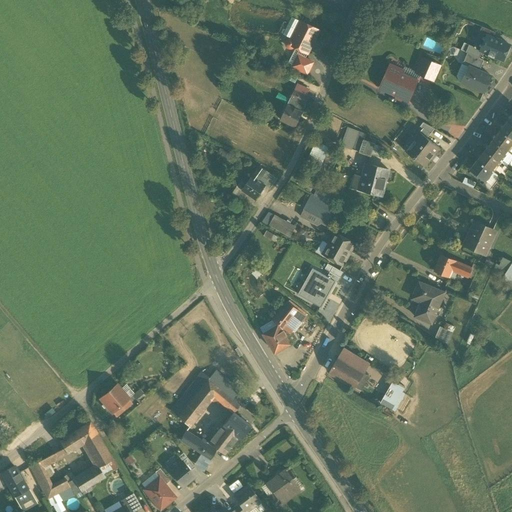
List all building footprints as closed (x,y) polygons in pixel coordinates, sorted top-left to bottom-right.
[(319,31),(301,21),(292,40),(290,39),(289,40),(287,41),(287,42),(286,44),(287,46),(288,47),(290,48),(291,48),(293,47),(294,46),(308,53),(319,31)] [(495,33),(482,27),(479,33),(487,36),(493,38),(495,33)] [(493,38),(487,36),(481,50),(480,51),(482,52),(488,54),(488,56),(495,59),(495,57),(503,61),(505,56),(506,57),(507,55),(508,53),(508,51),(507,50),(509,46),(493,38)] [(481,50),(469,45),(466,53),(467,53),(479,59),(482,52),(480,51),(481,50)] [(479,59),(467,53),(462,65),(469,67),(479,71),(484,60),(479,59)] [(313,62),(298,55),(293,66),(307,74),(313,62)] [(441,66),(422,58),(418,66),(424,68),(420,76),(434,82),(441,66)] [(403,71),(390,65),(380,88),(409,101),(417,81),(401,74),(403,71)] [(479,71),(469,67),(465,76),(467,77),(464,84),(484,93),(491,76),(479,71)] [(309,90),(297,84),(294,90),(306,96),(309,90)] [(306,96),(294,90),(291,98),(303,103),(306,96)] [(303,103),(291,98),(290,98),(287,105),(303,112),(306,105),(303,103)] [(303,112),(287,105),(280,120),(295,127),(303,112)] [(511,123),(508,120),(500,130),(511,139),(511,123)] [(435,129),(423,122),(416,130),(419,133),(420,132),(427,138),(435,129)] [(511,145),(511,139),(500,130),(493,140),(507,152),(511,145)] [(358,132),(353,151),(359,153),(363,140),(365,134),(358,132)] [(427,138),(420,132),(419,133),(414,140),(417,142),(408,154),(424,166),(439,147),(427,138)] [(324,164),(330,145),(314,140),(308,159),(324,164)] [(375,144),(363,140),(359,153),(371,156),(375,144)] [(507,152),(493,140),(485,150),(500,162),(500,161),(507,152)] [(485,150),(478,160),(492,171),(500,162),(485,150)] [(511,155),(507,152),(500,161),(507,166),(511,159),(511,155)] [(237,158),(230,154),(227,160),(234,164),(237,158)] [(492,171),(478,160),(470,170),(484,181),(492,171)] [(366,164),(359,189),(382,196),(388,170),(366,164)] [(259,166),(252,176),(259,181),(266,171),(259,166)] [(271,175),(264,185),(265,185),(265,186),(269,189),(276,179),(271,175)] [(259,181),(252,176),(242,190),(255,200),(265,186),(265,185),(264,185),(259,181)] [(335,208),(311,196),(304,210),(321,218),(319,221),(326,225),(335,208)] [(319,221),(321,218),(304,210),(300,217),(317,225),(319,221)] [(270,226),(290,237),(295,227),(275,216),(270,226)] [(495,231),(476,222),(465,246),(484,254),(495,231)] [(355,244),(335,233),(328,245),(330,246),(325,255),(343,266),(355,244)] [(325,255),(330,246),(328,245),(323,242),(317,252),(324,256),(325,255)] [(457,261),(441,255),(434,271),(441,274),(440,277),(445,279),(446,276),(450,278),(453,271),(457,262),(457,261)] [(511,258),(504,255),(495,272),(511,280),(511,258)] [(270,267),(265,262),(258,270),(264,275),(270,267)] [(472,268),(457,262),(453,271),(458,273),(468,277),(472,268)] [(335,282),(312,270),(299,295),(322,307),(335,282)] [(444,293),(419,283),(413,296),(422,300),(415,317),(424,321),(425,319),(433,322),(444,293)] [(467,293),(446,284),(444,289),(465,298),(467,293)] [(297,310),(287,302),(273,321),(279,325),(282,330),(286,324),(293,316),(297,310)] [(297,310),(293,316),(302,322),(306,317),(297,310)] [(293,316),(286,324),(291,332),(294,331),(302,322),(293,316)] [(279,325),(264,333),(275,353),(290,344),(286,336),(291,333),(291,332),(286,324),(282,330),(279,325)] [(453,332),(443,328),(440,327),(435,337),(447,346),(453,332)] [(291,333),(286,336),(290,344),(299,339),(294,331),(291,332),(291,333)] [(369,362),(345,348),(339,358),(362,373),(369,362)] [(362,373),(339,358),(330,372),(353,387),(362,373)] [(237,390),(215,371),(208,379),(220,389),(230,398),(237,390)] [(186,405),(183,409),(195,419),(213,397),(220,389),(208,379),(207,379),(186,405)] [(393,384),(385,396),(390,399),(398,387),(393,384)] [(129,398),(117,385),(100,399),(112,413),(112,412),(128,399),(129,398)] [(390,399),(385,396),(381,403),(391,409),(403,390),(398,387),(390,399)] [(230,398),(220,389),(213,397),(225,407),(232,399),(230,398)] [(128,399),(112,412),(116,417),(132,403),(128,399)] [(239,406),(232,399),(225,407),(232,413),(233,413),(239,406)] [(180,400),(171,412),(177,417),(183,409),(186,405),(180,400)] [(195,419),(183,409),(177,417),(189,427),(195,419)] [(233,413),(232,413),(222,426),(236,438),(239,440),(250,427),(233,413)] [(112,459),(90,421),(82,426),(86,433),(83,435),(87,441),(83,444),(97,467),(98,467),(99,467),(101,466),(112,459)] [(82,426),(59,441),(64,448),(67,454),(83,444),(87,441),(83,435),(86,433),(82,426)] [(236,438),(222,426),(208,443),(210,444),(216,449),(217,449),(224,454),(236,438)] [(210,444),(209,446),(185,431),(180,441),(210,459),(216,449),(210,444)] [(64,448),(30,466),(47,498),(62,491),(58,482),(52,485),(43,469),(67,454),(64,448)] [(182,453),(178,457),(182,461),(189,469),(193,465),(182,453)] [(189,469),(182,461),(170,472),(183,488),(195,477),(189,469)] [(14,466),(1,474),(14,497),(15,497),(27,489),(28,489),(14,466)] [(100,469),(99,467),(98,467),(97,467),(87,473),(94,484),(105,477),(100,469)] [(170,481),(160,469),(155,473),(159,477),(165,485),(170,481)] [(276,476),(265,484),(272,494),(278,501),(297,487),(285,471),(276,477),(276,476)] [(94,484),(87,473),(81,476),(88,487),(94,484)] [(88,487),(81,476),(75,480),(74,480),(81,491),(88,487)] [(159,477),(144,490),(160,510),(176,498),(165,485),(159,477)] [(67,483),(64,479),(58,482),(62,491),(70,487),(67,483)] [(81,491),(74,480),(75,480),(74,479),(67,483),(70,487),(74,494),(75,495),(81,491)] [(247,511),(260,503),(248,486),(233,497),(238,505),(243,511),(247,511)] [(62,491),(47,498),(50,506),(74,494),(70,487),(62,491)] [(27,489),(15,497),(19,504),(32,497),(27,489)] [(278,501),(272,494),(268,498),(276,509),(281,506),(278,501)] [(133,511),(136,510),(128,496),(117,502),(121,508),(124,506),(127,511),(133,511)] [(32,497),(19,504),(23,510),(35,503),(32,497)]
